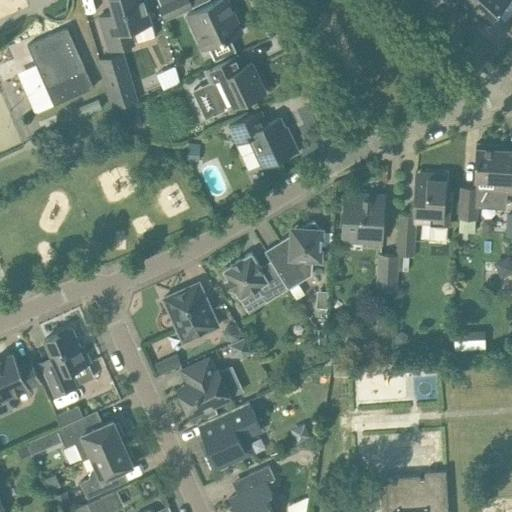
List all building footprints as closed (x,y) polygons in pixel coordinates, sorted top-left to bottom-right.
[(109,49),(117,46),(134,42),(154,36),(150,23),(151,23),(149,17),(146,5),(144,0),(110,0),(114,12),(99,16),(99,17),(105,35),(109,49)] [(167,0),(161,3),(159,4),(165,19),(193,6),(190,0),(167,0)] [(228,0),(216,0),(187,14),(203,49),(209,46),(215,59),(236,50),(229,36),(243,30),(228,0)] [(466,9),(474,0),(464,0),(467,2),(463,6),(466,9)] [(473,8),(488,22),(502,8),(508,0),(474,0),(466,9),(470,12),(473,8)] [(28,44),(36,62),(54,104),(94,86),(87,71),(67,27),(28,44)] [(234,106),(266,90),(264,84),(267,83),(261,70),(258,72),(251,59),(242,63),(238,54),(204,70),(210,81),(206,83),(220,112),(234,105),(234,106)] [(169,67),(156,73),(163,87),(176,82),(179,80),(174,64),(169,67)] [(128,102),(122,79),(106,84),(113,107),(128,102)] [(249,137),(262,166),(281,157),(282,159),(299,151),(293,138),(291,139),(281,116),(259,127),(253,114),(229,125),(237,143),(249,137)] [(494,144),(476,143),(474,178),(480,179),(479,187),(478,203),(493,204),(494,191),(511,191),(511,149),(494,148),(494,144)] [(200,148),(188,147),(187,159),(199,160),(200,148)] [(431,214),(430,224),(449,225),(451,197),(445,196),(447,173),(428,172),(428,177),(415,176),(413,213),(431,214)] [(478,203),(479,187),(462,186),(460,217),(477,218),(478,203)] [(343,216),(342,240),(346,240),(346,239),(343,239),(343,235),(367,236),(367,240),(363,240),(363,241),(382,242),(384,213),(385,193),(370,192),(370,197),(345,196),(343,216)] [(267,254),(271,259),(287,286),(303,276),(297,267),(311,258),(321,258),(321,248),(323,228),(319,228),(314,219),(279,240),(282,245),(267,254)] [(399,222),(398,254),(414,255),(415,223),(399,222)] [(223,269),(233,286),(240,297),(257,287),(266,301),(288,288),(287,286),(271,259),(261,265),(252,251),(223,269)] [(396,290),(398,254),(380,253),(378,289),(396,290)] [(511,270),(511,260),(509,258),(503,258),(498,262),(499,269),(503,273),(510,273),(511,270)] [(199,281),(198,281),(163,297),(183,341),(219,325),(199,281)] [(40,362),(40,363),(54,394),(77,384),(71,370),(91,361),(84,345),(81,347),(72,327),(45,339),(52,356),(40,362)] [(326,329),(314,328),(324,356),(326,329)] [(396,334),(395,340),(400,343),(406,341),(406,335),(401,331),(396,334)] [(483,333),(454,334),(455,349),(483,348),(483,333)] [(245,337),(230,344),(235,355),(243,358),(254,351),(245,337)] [(42,381),(40,378),(32,360),(20,365),(14,352),(1,358),(1,357),(0,357),(0,401),(29,388),(29,389),(30,388),(29,386),(41,381),(41,382),(42,381)] [(159,375),(183,364),(177,353),(154,363),(159,375)] [(209,357),(201,361),(183,369),(189,382),(178,387),(190,415),(203,409),(231,397),(218,369),(215,370),(209,357)] [(437,372),(436,358),(424,359),(424,372),(437,372)] [(351,361),(334,363),(334,375),(352,374),(351,361)] [(214,469),(232,461),(247,454),(243,445),(249,442),(249,437),(249,435),(261,430),(248,400),(198,422),(210,448),(206,450),(214,469)] [(61,425),(83,415),(79,404),(56,414),(61,425)] [(214,404),(208,407),(203,409),(208,418),(217,414),(218,414),(214,404)] [(61,425),(57,427),(62,439),(65,447),(74,443),(83,459),(92,455),(123,441),(122,437),(125,436),(119,421),(115,423),(113,419),(94,427),(88,413),(83,415),(61,425)] [(304,423),(296,427),(293,433),(297,441),(310,436),(304,423)] [(36,437),(27,441),(31,450),(32,453),(41,449),(40,446),(36,437)] [(21,458),(32,454),(26,441),(15,446),(21,458)] [(133,464),(132,460),(135,458),(129,444),(125,445),(123,441),(92,455),(97,466),(91,469),(89,474),(90,476),(80,481),(88,497),(101,491),(119,483),(115,472),(133,464)] [(274,511),(267,496),(272,493),(267,482),(275,478),(269,464),(249,473),(255,486),(229,497),(236,511),(274,511)] [(448,511),(446,469),(425,470),(426,478),(420,478),(420,474),(385,476),(386,485),(380,485),(381,511),(448,511)] [(53,495),(60,511),(74,506),(67,489),(53,495)] [(108,511),(101,497),(88,502),(92,511),(108,511)]
